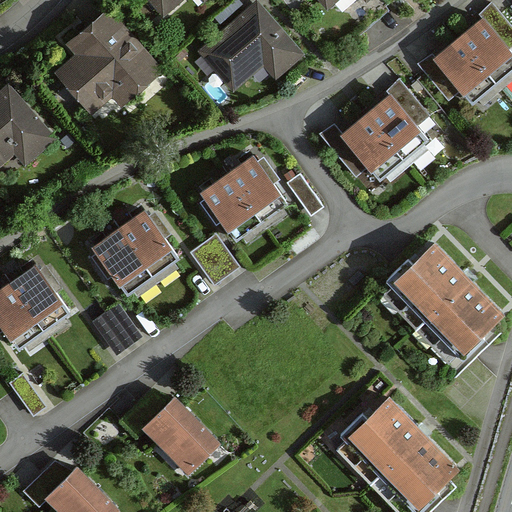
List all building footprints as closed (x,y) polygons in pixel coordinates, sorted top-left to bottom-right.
[(149,0),(160,12),(174,0),(202,0),(203,0),(149,0)] [(305,51),(260,0),(253,0),(200,46),(234,86),(264,60),(277,76),(305,51)] [(73,52),(54,68),(90,110),(109,93),(120,105),(163,69),(107,4),(64,41),(73,52)] [(482,19),(437,56),(435,54),(421,65),(450,100),(464,88),(476,103),(511,73),(511,25),(495,4),(479,17),(482,19)] [(390,98),(347,134),(339,125),(325,137),(358,178),(372,166),(384,181),(431,143),(420,129),(432,119),(397,77),(382,89),(390,98)] [(25,163),(56,135),(7,81),(0,87),(0,165),(15,152),(25,163)] [(292,202),(258,154),(204,192),(239,240),(292,202)] [(326,209),(302,175),(289,184),(313,218),(326,209)] [(177,252),(142,203),(90,240),(125,289),(177,252)] [(241,269),(217,236),(192,254),(217,287),(241,269)] [(461,350),(501,310),(432,240),(391,280),(461,350)] [(72,309),(37,260),(0,287),(0,318),(20,346),(72,309)] [(118,352),(144,333),(119,300),(93,319),(118,352)] [(46,402),(23,371),(9,381),(32,412),(46,402)] [(178,390),(168,399),(155,385),(122,414),(137,431),(145,423),(188,470),(222,438),(178,390)] [(417,500),(459,459),(390,390),(348,431),(417,500)] [(66,511),(110,511),(117,506),(76,463),(69,470),(55,456),(23,487),(38,503),(48,493),(66,511)]
